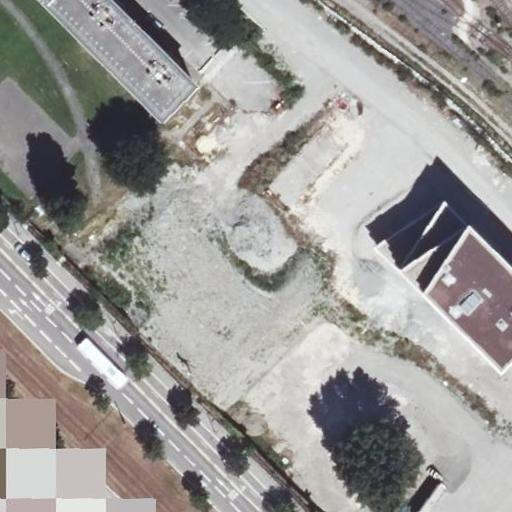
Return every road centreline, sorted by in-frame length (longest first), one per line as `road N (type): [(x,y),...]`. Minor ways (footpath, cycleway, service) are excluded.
road 1 (secondary): [(243,511),(0,271)]
road 2 (track): [(343,0),(511,139)]
road 3 (secondary): [(0,421),(88,511)]
